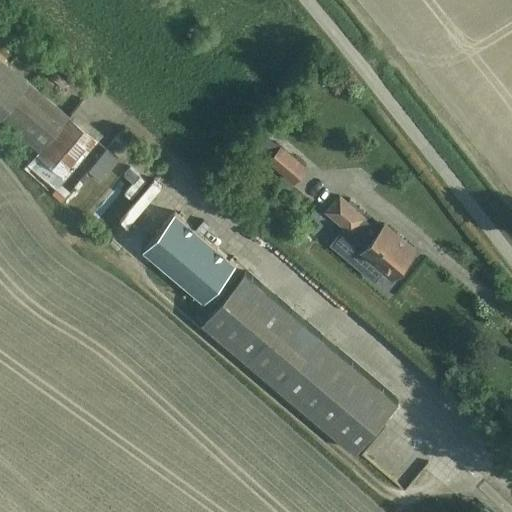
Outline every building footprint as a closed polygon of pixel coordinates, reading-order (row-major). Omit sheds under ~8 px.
[(0,114),(28,80),(0,55),(0,114)] [(29,80),(28,80),(0,114),(0,115),(39,148),(68,114),(29,81),(29,80)] [(66,176),(97,139),(68,114),(39,148),(36,152),(66,176)] [(281,146),(270,160),(294,181),(306,167),(281,146)] [(106,149),(87,171),(100,181),(118,160),(106,149)] [(131,166),(124,174),(132,181),(124,191),(132,198),(148,179),(131,166)] [(55,188),(51,193),(61,202),(65,198),(55,188)] [(363,216),(347,202),(340,196),(329,210),(351,230),(363,216)] [(350,198),(347,202),(363,216),(351,230),(347,235),(363,249),(362,249),(394,276),(415,251),(384,224),(382,226),(350,198)] [(236,263),(174,210),(143,247),(205,300),(236,263)] [(400,401),(247,271),(204,321),(357,451),(400,401)]
